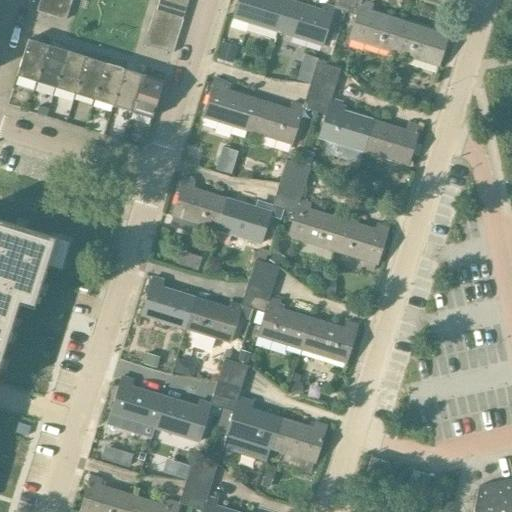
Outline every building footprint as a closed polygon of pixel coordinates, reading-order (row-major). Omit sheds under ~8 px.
[(51,3),(41,0),(38,11),(48,14),(51,3)] [(51,3),(61,6),(70,9),(72,0),(41,0),(51,3)] [(159,0),(158,0),(155,11),(183,20),(186,9),(159,0)] [(159,0),(186,9),(188,0),(159,0)] [(239,0),(234,18),(279,32),(288,0),(287,0),(239,0)] [(322,45),(334,8),(333,8),(333,7),(324,5),(322,11),(288,0),(279,32),(322,45)] [(357,15),(360,3),(349,0),(335,0),(333,7),(333,8),(334,8),(357,15)] [(373,3),(363,0),(362,0),(361,0),(360,3),(357,15),(349,39),(393,53),(403,21),(370,11),(373,3)] [(61,6),(51,3),(48,14),(57,17),(61,6)] [(66,20),(70,9),(61,6),(57,17),(66,20)] [(155,11),(151,22),(179,31),(183,20),(155,11)] [(403,21),(393,53),(438,67),(450,27),(439,24),(437,32),(403,21)] [(157,36),(166,39),(176,42),(179,31),(151,22),(148,33),(157,36)] [(157,36),(148,33),(144,45),(154,48),(157,36)] [(166,39),(157,36),(154,48),(163,51),(166,39)] [(172,54),(176,42),(166,39),(163,51),(172,54)] [(37,84),(48,46),(28,40),(17,77),(37,84)] [(222,44),(217,59),(232,64),(236,49),(222,44)] [(56,89),(67,52),(48,46),(37,84),(56,89)] [(75,95),(87,58),(67,52),(56,89),(75,95)] [(313,72),(317,59),(303,55),(300,68),(313,72)] [(94,101),(106,64),(87,58),(75,95),(94,101)] [(317,62),(313,74),(337,81),(340,69),(317,62)] [(113,107),(125,69),(106,64),(94,101),(113,107)] [(309,84),(313,72),(300,68),(296,80),(309,84)] [(133,113),(145,76),(125,69),(113,107),(133,113)] [(310,86),(333,93),(337,81),(313,74),(310,86)] [(145,76),(133,113),(152,119),(164,81),(145,76)] [(202,118),(247,131),(257,100),(223,89),(225,82),(214,79),(202,118)] [(402,82),(394,79),(391,88),(399,91),(402,82)] [(306,96),(329,103),(330,99),(331,99),(333,93),(310,86),(306,96)] [(326,115),(329,103),(306,96),(303,106),(303,108),(326,115)] [(342,103),(331,99),(330,99),(329,103),(326,115),(318,138),(363,152),(372,121),(339,110),(342,103)] [(291,145),(303,108),(303,106),(292,103),(289,110),(257,100),(247,131),(291,145)] [(41,106),(38,114),(47,117),(50,109),(41,106)] [(372,121),(363,152),(407,166),(419,126),(409,123),(406,131),(372,121)] [(230,175),(237,152),(222,147),(215,170),(230,175)] [(291,151),(288,158),(295,160),(297,153),(291,151)] [(286,160),(282,172),(306,179),(310,167),(286,160)] [(279,184),(302,191),(306,179),(282,172),(279,184)] [(172,217),(216,231),(226,199),(192,188),(194,182),(184,179),(172,217)] [(275,195),(299,202),(300,200),(302,191),(279,184),(275,195)] [(299,202),(275,195),(272,206),(272,207),(295,214),(299,202)] [(260,245),(272,207),(272,206),(261,203),(259,209),(226,199),(216,231),(260,245)] [(300,200),(299,202),(295,214),(288,238),(332,252),(342,220),(308,210),(310,203),(300,200)] [(342,220),(332,252),(377,265),(389,227),(377,224),(375,230),(342,220)] [(0,360),(17,305),(32,310),(54,239),(0,221),(0,360)] [(258,250),(255,260),(264,263),(267,253),(258,250)] [(275,252),(269,260),(278,267),(284,258),(275,252)] [(255,260),(251,272),(275,279),(279,267),(264,263),(255,260)] [(247,283),(272,291),(275,279),(251,272),(247,283)] [(140,316),(185,330),(195,298),(162,288),(164,281),(152,278),(140,316)] [(334,281),(324,281),(324,294),(334,294),(334,281)] [(244,294),(268,302),(269,298),(272,291),(247,283),(244,294)] [(264,313),(268,302),(244,294),(241,305),(240,306),(241,306),(250,309),(264,313)] [(237,317),(241,306),(240,306),(241,305),(230,302),(228,309),(195,298),(185,330),(229,344),(237,317)] [(257,336),(301,350),(303,345),(311,318),(278,308),(280,301),(269,298),(268,302),(264,313),(257,336)] [(241,306),(237,317),(247,320),(250,309),(241,306)] [(303,345),(301,350),(346,364),(358,325),(347,321),(344,329),(311,318),(303,345)] [(226,350),(223,359),(235,362),(237,354),(226,350)] [(249,355),(240,352),(237,361),(246,364),(249,355)] [(145,353),(142,365),(156,369),(159,357),(145,353)] [(223,359),(220,370),(244,378),(248,366),(235,362),(223,359)] [(176,361),(172,372),(190,378),(193,371),(190,365),(176,361)] [(216,382),(241,390),(244,378),(220,370),(216,382)] [(109,415),(153,429),(163,396),(130,386),(132,380),(121,377),(109,415)] [(213,393),(236,400),(237,398),(238,398),(241,390),(216,382),(213,393)] [(301,384),(291,386),(292,396),(302,394),(301,384)] [(232,412),(236,400),(213,393),(209,404),(209,405),(210,405),(232,412)] [(198,443),(210,405),(209,405),(209,404),(199,401),(197,407),(163,396),(153,429),(198,443)] [(248,401),(238,398),(237,398),(236,400),(232,412),(225,436),(270,449),(279,418),(246,408),(248,401)] [(279,418),(270,449),(314,463),(326,425),(315,422),(313,429),(279,418)] [(30,427),(18,423),(15,433),(27,437),(30,427)] [(115,463),(127,466),(131,454),(119,450),(115,463)] [(396,465),(370,457),(363,480),(389,488),(396,465)] [(192,458),(189,469),(213,476),(216,465),(192,458)] [(274,469),(266,466),(259,485),(267,488),(274,469)] [(185,481),(209,488),(213,476),(189,469),(185,481)] [(421,498),(428,475),(413,470),(407,494),(421,498)] [(79,511),(127,511),(132,496),(98,486),(100,480),(90,476),(79,511)] [(511,511),(511,479),(478,488),(473,511),(511,511)] [(182,492),(205,499),(205,497),(206,497),(209,488),(185,481),(182,492)] [(201,511),(205,499),(182,492),(178,504),(201,511)] [(175,511),(178,504),(167,500),(166,507),(132,496),(127,511),(175,511)] [(217,500),(206,497),(205,497),(205,499),(201,511),(200,511),(231,511),(215,507),(217,500)]
